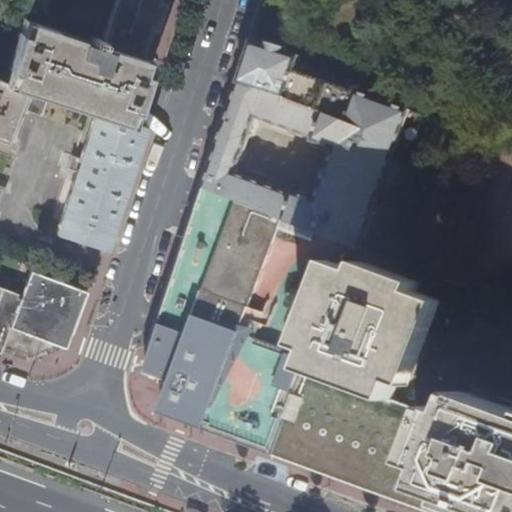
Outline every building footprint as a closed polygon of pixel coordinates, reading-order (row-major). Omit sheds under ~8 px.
[(95,109),(127,121),(131,107),(136,109),(141,94),(147,74),(143,72),(147,58),(166,64),(186,0),(117,0),(105,39),(93,35),(92,41),(32,22),(28,35),(22,34),(16,52),(11,68),(16,70),(12,83),(24,86),(33,89),(49,94),(95,109)] [(286,54),(287,51),(279,47),(269,43),(267,47),(254,43),(240,85),(224,135),(221,142),(207,188),(237,200),(289,221),(360,248),(369,224),(370,224),(411,113),(357,93),(356,94),(296,74),(301,58),(298,58),(286,54)] [(12,83),(0,78),(0,136),(5,138),(24,86),(12,83)] [(49,94),(33,89),(27,108),(43,113),(49,94)] [(127,121),(95,109),(79,155),(70,153),(66,166),(75,168),(56,230),(102,245),(106,247),(118,209),(115,208),(120,195),(123,196),(135,158),(132,157),(136,144),(139,145),(145,126),(127,121)] [(508,188),(511,176),(511,136),(500,133),(475,201),(444,279),(469,289),(508,188)] [(237,200),(207,188),(195,226),(177,279),(146,374),(173,383),(162,413),(221,434),(232,438),(308,466),(433,511),(511,511),(511,300),(494,294),(492,297),(469,289),(444,279),(428,274),(387,259),(360,248),(289,221),(237,200)] [(0,349),(1,350),(11,324),(66,345),(85,293),(87,289),(32,268),(22,292),(0,284),(0,349)]
